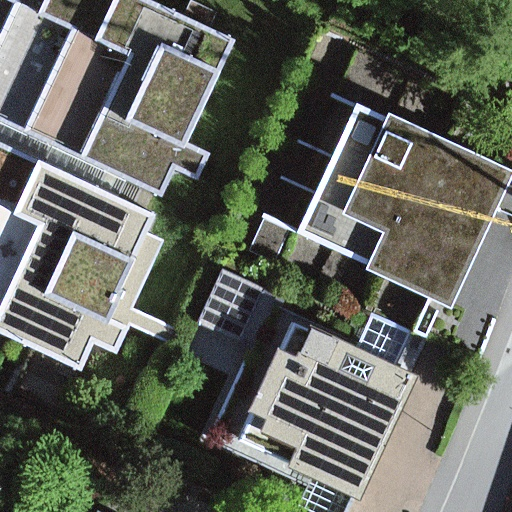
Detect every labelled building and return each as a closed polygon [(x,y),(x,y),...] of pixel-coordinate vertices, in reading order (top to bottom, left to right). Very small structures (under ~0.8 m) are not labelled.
[(31,0),(0,66),(0,97),(104,145),(154,37),(125,24),(136,0),(31,0)] [(0,0),(0,66),(31,0),(0,0)] [(154,37),(104,145),(187,184),(200,155),(214,162),(265,54),(248,47),(255,32),(185,0),(136,0),(125,24),(154,37)] [(511,206),(511,158),(395,99),(331,224),(467,293),(511,206)] [(0,145),(0,309),(28,323),(79,215),(50,202),(70,159),(7,130),(0,145)] [(79,215),(28,323),(111,362),(124,333),(139,340),(189,232),(172,224),(179,210),(70,159),(50,202),(79,215)] [(437,370),(320,313),(262,430),(379,488),(437,370)]
